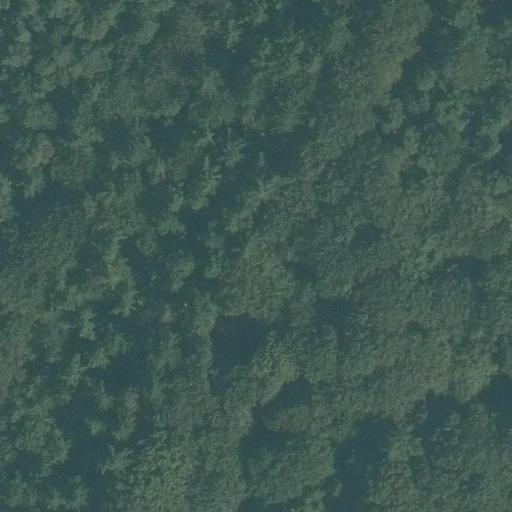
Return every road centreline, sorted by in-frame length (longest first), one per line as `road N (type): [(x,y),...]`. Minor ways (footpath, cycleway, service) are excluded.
road 1 (track): [(378,0),(113,511)]
road 2 (track): [(0,4),(511,230)]
road 3 (track): [(0,313),(175,0)]
